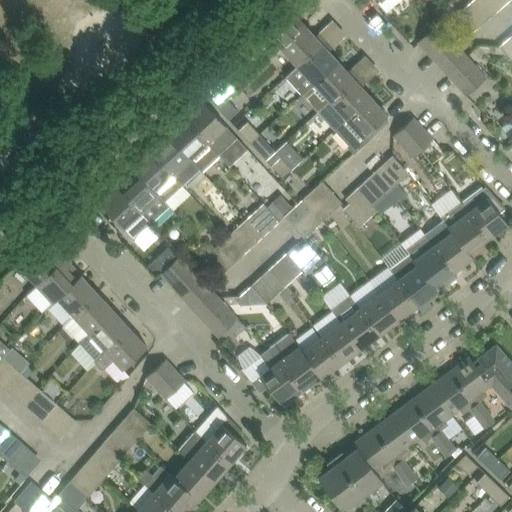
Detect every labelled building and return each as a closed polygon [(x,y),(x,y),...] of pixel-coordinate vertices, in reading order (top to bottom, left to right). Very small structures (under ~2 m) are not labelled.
[(379,0),(377,2),(386,13),(400,0),(379,0)] [(490,17),(475,0),(473,0),(456,14),(472,32),(490,17)] [(507,0),(475,0),(490,17),(508,1),(507,0)] [(272,13),(247,36),(248,37),(248,36),(253,41),(268,58),(268,59),(269,59),(281,48),(306,25),(296,15),(289,7),(286,10),(281,5),(272,13)] [(333,18),(315,31),(327,48),(345,35),(333,18)] [(418,42),(427,52),(447,34),(437,24),(418,42)] [(281,48),(298,65),(322,43),(306,25),(281,48)] [(447,34),(427,52),(437,63),(457,45),(447,34)] [(302,94),(314,83),(338,61),(322,43),(298,65),(285,77),(302,94)] [(478,45),(472,51),(478,57),(484,51),(478,45)] [(361,84),(377,68),(363,53),(347,69),(361,84)] [(447,74),(457,84),(476,67),(466,56),(447,74)] [(314,83),(302,94),(310,103),(318,112),(330,101),(354,78),(347,71),(338,61),(314,83)] [(476,67),(457,84),(467,95),(486,77),(476,67)] [(222,74),(203,92),(217,107),(226,98),(236,89),(222,74)] [(330,101),(318,112),(334,129),(371,96),(361,86),(355,78),(330,101)] [(387,114),(371,96),(334,129),(348,144),(347,145),(353,153),(372,136),(368,132),(384,117),(387,114)] [(226,98),(217,107),(228,119),(237,110),(226,98)] [(182,112),(181,113),(185,118),(219,154),(229,165),(235,160),(224,149),(237,137),(217,116),(203,101),(192,111),(188,107),(182,112)] [(178,124),(168,134),(190,158),(200,169),(201,170),(219,154),(181,113),(174,120),(178,124)] [(384,117),(368,132),(372,136),(373,137),(389,122),(384,117)] [(394,135),(403,146),(423,128),(413,117),(394,135)] [(248,122),(238,130),(249,142),(258,134),(248,122)] [(423,128),(403,146),(413,157),(433,139),(423,128)] [(168,134),(150,150),(172,174),(182,185),(200,169),(190,158),(168,134)] [(258,134),(249,142),(260,155),(266,160),(275,152),(270,146),(258,134)] [(150,150),(132,166),(164,201),(182,185),(172,174),(150,150)] [(280,157),(271,165),(282,178),(291,169),(280,157)] [(132,166),(115,183),(151,223),(169,206),(164,201),(132,166)] [(382,166),(375,171),(391,189),(398,183),(382,166)] [(375,171),(357,188),(374,206),(391,189),(375,171)] [(322,180),(303,198),(313,209),(332,191),(322,180)] [(151,223),(115,183),(96,199),(133,239),(151,223)] [(485,185),(462,203),(488,238),(507,223),(499,212),(505,207),(485,185)] [(350,203),(343,209),(354,220),(359,226),(366,220),(377,210),(374,206),(357,188),(346,199),(350,203)] [(430,201),(438,214),(458,201),(450,188),(430,201)] [(332,191),(313,209),(323,220),(342,202),(332,191)] [(284,216),(294,226),(313,209),(303,198),(284,216)] [(461,201),(441,216),(452,230),(469,252),(488,238),(462,203),(461,201)] [(256,209),(273,226),(280,220),(263,202),(256,209)] [(313,209),(294,226),(304,237),(323,220),(313,209)] [(235,229),(228,235),(244,253),(251,247),(262,236),(246,219),(235,229)] [(420,228),(401,242),(406,249),(409,253),(437,291),(457,276),(453,271),(426,235),(420,228)] [(435,228),(426,235),(453,271),(472,257),(469,252),(452,230),(451,231),(450,232),(442,238),(435,228)] [(244,253),(228,235),(221,241),(238,259),(244,253)] [(17,263),(36,284),(65,257),(48,239),(33,254),(29,249),(17,263)] [(221,241),(210,252),(226,269),(238,259),(221,241)] [(296,243),(286,253),(302,270),(302,271),(304,275),(317,265),(324,259),(307,241),(301,247),(296,243)] [(390,267),(398,278),(422,311),(431,304),(427,298),(437,291),(409,253),(390,267)] [(160,273),(170,284),(189,266),(179,256),(160,273)] [(42,311),(47,306),(81,275),(65,257),(36,284),(26,293),(42,311)] [(274,263),(268,268),(285,286),(291,281),(274,263)] [(170,284),(180,295),(199,277),(189,266),(170,284)] [(268,268),(261,275),(278,292),(285,286),(268,268)] [(81,275),(47,306),(63,324),(73,315),(97,293),(95,290),(81,275)] [(199,277),(180,295),(188,304),(208,286),(199,277)] [(398,278),(379,293),(399,319),(417,306),(421,311),(422,311),(398,278)] [(320,294),(327,306),(346,293),(338,282),(320,294)] [(73,315),(89,333),(114,310),(97,293),(73,315)] [(379,293),(360,307),(380,334),(399,319),(379,293)] [(350,294),(331,309),(341,322),(361,348),(380,334),(360,307),(350,294)] [(198,315),(208,325),(227,308),(217,297),(198,315)] [(227,308),(208,325),(218,336),(237,318),(227,308)] [(80,341),(96,359),(130,328),(114,310),(89,333),(80,341)] [(341,322),(322,336),(341,362),(361,348),(341,322)] [(95,360),(94,361),(100,368),(104,368),(114,359),(122,368),(147,346),(130,328),(96,359),(95,360)] [(289,333),(268,348),(276,355),(303,391),(322,377),(302,350),(298,345),(289,333)] [(322,336),(302,350),(322,377),(341,362),(322,336)] [(0,360),(3,357),(11,348),(0,338),(0,360)] [(492,384),(493,385),(511,371),(511,361),(496,344),(473,361),(491,385),(492,384)] [(276,355),(268,348),(242,368),(260,391),(267,386),(283,406),(303,391),(276,355)] [(483,391),(491,385),(473,361),(469,356),(450,371),(489,424),(494,420),(480,401),(487,395),(483,391)] [(0,360),(0,385),(5,390),(21,373),(3,357),(0,360)] [(165,359),(146,377),(156,388),(156,387),(175,370),(165,359)] [(27,365),(21,373),(27,378),(33,371),(27,365)] [(156,387),(156,388),(165,399),(166,398),(185,380),(175,370),(156,387)] [(484,427),(489,424),(450,371),(431,385),(452,414),(459,408),(463,413),(470,408),(484,427)] [(511,371),(493,385),(511,406),(511,371)] [(5,390),(23,406),(39,388),(27,378),(21,373),(5,390)] [(445,419),(452,414),(431,385),(411,400),(451,453),(456,449),(441,429),(449,424),(445,419)] [(23,406),(41,422),(57,404),(39,388),(23,406)] [(446,456),(451,453),(411,400),(392,414),(413,443),(421,437),(424,442),(431,437),(446,456)] [(57,404),(41,422),(48,428),(60,438),(76,420),(64,410),(57,404)] [(218,405),(195,432),(231,463),(247,444),(237,436),(242,431),(218,405)] [(142,435),(152,423),(133,407),(124,419),(142,435)] [(406,448),(413,443),(392,414),(373,428),(412,481),(417,478),(403,458),(410,453),(406,448)] [(124,419),(118,426),(136,441),(142,435),(124,419)] [(118,426),(112,433),(130,448),(136,441),(118,426)] [(5,428),(0,433),(0,454),(1,455),(7,461),(23,443),(16,437),(5,428)] [(408,485),(412,481),(373,428),(354,442),(376,471),(382,466),(386,471),(393,466),(408,485)] [(179,450),(190,459),(215,481),(231,463),(195,432),(179,450)] [(112,433),(102,443),(121,458),(130,448),(112,433)] [(383,481),(376,471),(354,442),(353,443),(357,448),(338,462),(363,496),(383,481)] [(23,443),(7,461),(15,467),(30,449),(23,443)] [(110,471),(121,458),(102,443),(92,455),(110,471)] [(486,447),(477,456),(488,467),(498,459),(486,447)] [(466,454),(457,463),(469,475),(478,466),(466,454)] [(92,455),(86,462),(95,470),(104,477),(105,478),(110,471),(92,455)] [(190,459),(174,477),(199,499),(215,481),(190,459)] [(498,459),(488,467),(501,479),(510,470),(498,459)] [(86,462),(80,469),(98,485),(105,478),(104,477),(86,462)] [(344,510),(363,496),(338,462),(318,476),(344,510)] [(145,471),(139,478),(154,492),(177,511),(188,511),(200,500),(199,499),(174,477),(170,473),(161,466),(152,477),(145,471)] [(80,469),(69,481),(88,497),(98,485),(80,469)] [(20,473),(14,480),(19,484),(25,478),(20,473)] [(486,473),(477,483),(488,494),(497,484),(486,473)] [(14,501),(25,510),(42,490),(31,481),(14,501)] [(78,508),(88,497),(69,481),(59,493),(63,496),(78,508)] [(497,484),(488,494),(500,505),(509,496),(497,484)] [(42,490),(25,510),(26,511),(42,511),(53,500),(42,490)] [(177,511),(154,492),(138,510),(140,511),(177,511)] [(53,500),(42,511),(53,511),(59,505),(57,503),(63,496),(59,493),(53,500)] [(63,496),(57,503),(67,511),(81,511),(72,504),(63,496)] [(384,511),(401,511),(406,508),(397,499),(384,511)]
